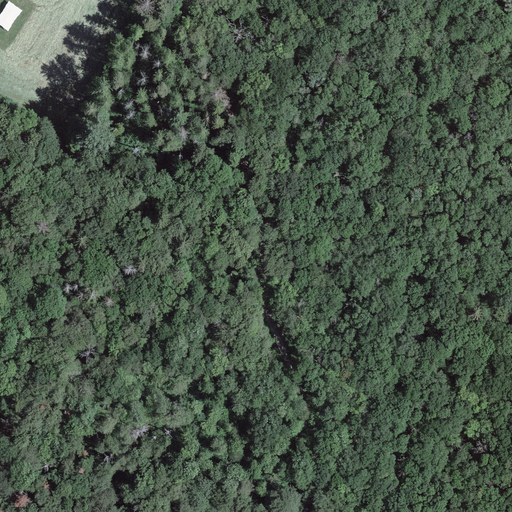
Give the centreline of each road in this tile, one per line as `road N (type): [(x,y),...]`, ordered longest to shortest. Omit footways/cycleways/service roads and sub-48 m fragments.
road 1 (track): [(189,0),(245,167),(264,304),(312,419),(317,455),(306,511)]
road 2 (track): [(278,339),(309,314),(331,280),(420,70),(440,0)]
